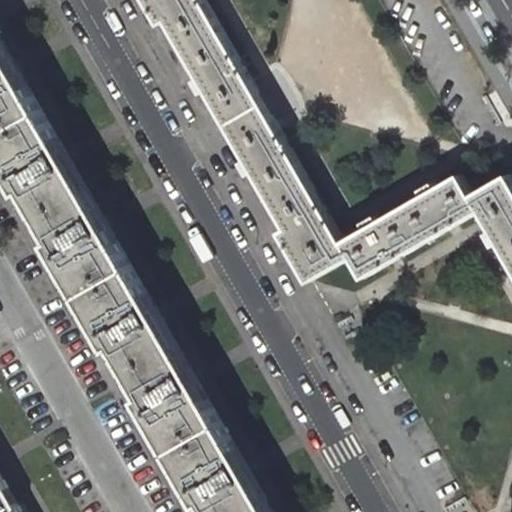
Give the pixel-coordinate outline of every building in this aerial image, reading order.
[(150,0),(164,24),(171,20),(203,76),(198,79),(205,92),(211,89),(231,123),(267,102),(252,75),(247,66),(241,56),(208,0),(150,0)] [(0,133),(1,135),(44,111),(0,33),(0,133)] [(283,128),(267,102),(231,123),(251,158),(245,161),(252,174),(258,171),(290,227),(284,231),(313,281),(349,260),(355,256),(347,240),(333,217),(327,207),(293,148),(288,138),(283,128)] [(89,189),(44,111),(1,135),(46,213),(89,189)] [(475,194),(463,173),(440,187),(437,181),(424,189),(427,194),(383,220),(379,214),(367,222),(370,227),(347,240),(355,256),(367,277),(391,263),(400,258),(450,229),(460,224),(484,210),(475,194)] [(511,174),(511,173),(475,194),(484,210),(494,229),(489,232),(497,245),(502,242),(511,258),(511,174)] [(134,268),(89,189),(46,213),(91,292),(134,268)] [(179,345),(134,268),(91,292),(136,369),(179,345)] [(224,423),(179,345),(136,369),(181,448),(224,423)] [(249,511),(268,501),(224,423),(181,448),(217,511),(249,511)] [(21,511),(0,475),(0,511),(21,511)] [(274,511),(268,501),(249,511),(274,511)]
